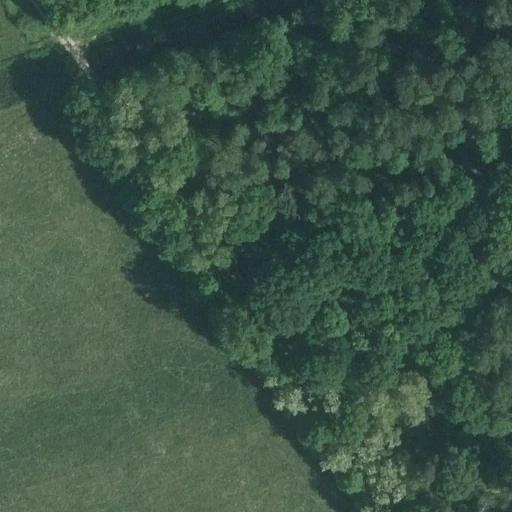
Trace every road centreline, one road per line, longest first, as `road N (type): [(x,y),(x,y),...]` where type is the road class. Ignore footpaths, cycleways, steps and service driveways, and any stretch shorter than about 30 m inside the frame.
road 1 (track): [(36,0),(410,511)]
road 2 (track): [(71,47),(196,0)]
